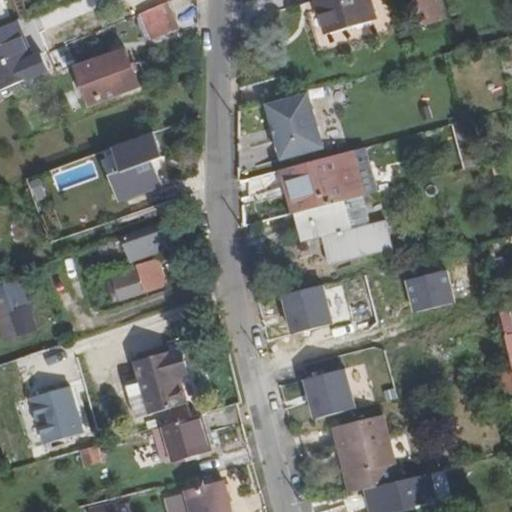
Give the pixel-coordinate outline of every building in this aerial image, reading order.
[(375,20),(369,0),(318,0),(328,34),(375,20)] [(169,6),(142,18),(153,45),(181,33),(169,6)] [(37,59),(21,22),(0,31),(0,92),(1,94),(50,74),(42,57),(37,59)] [(140,86),(127,51),(78,70),(91,105),(140,86)] [(284,159),(325,147),(310,92),(269,103),(284,159)] [(464,169),(486,163),(473,119),(452,124),(464,169)] [(122,199),(163,184),(156,160),(164,157),(154,131),(114,146),(123,170),(113,174),(122,199)] [(344,200),(366,195),(353,150),(284,169),(288,185),(263,191),(265,199),(282,196),(286,214),(296,212),(344,200)] [(344,200),(296,212),(303,241),(324,236),(332,265),(393,249),(386,221),(351,230),(344,200)] [(178,239),(173,223),(151,231),(149,227),(121,237),(129,259),(157,249),(156,247),(178,239)] [(169,285),(161,259),(140,266),(141,271),(122,276),(129,298),(169,285)] [(488,311),(478,269),(450,276),(460,318),(488,311)] [(413,280),(418,307),(450,301),(446,274),(413,280)] [(0,329),(3,339),(35,330),(19,280),(0,286),(0,329)] [(217,308),(212,292),(181,303),(185,318),(217,308)] [(385,316),(381,299),(324,312),(327,330),(385,316)] [(136,324),(109,330),(111,343),(139,337),(136,324)] [(298,363),(324,359),(322,344),(296,348),(298,363)] [(177,421),(192,417),(181,378),(178,368),(189,366),(183,347),(138,361),(144,381),(135,385),(145,417),(173,409),(177,421)] [(178,368),(181,378),(191,375),(189,366),(178,368)] [(308,379),(318,421),(363,411),(354,369),(308,379)] [(51,405),(43,375),(26,380),(33,409),(51,405)] [(356,493),(401,482),(386,414),(342,425),(355,473),(352,474),(356,493)] [(212,448),(201,416),(165,427),(175,460),(212,448)] [(97,445),(83,449),(88,465),(101,461),(97,445)] [(232,511),(225,483),(167,498),(170,511),(232,511)] [(117,511),(116,502),(91,507),(92,511),(117,511)]
